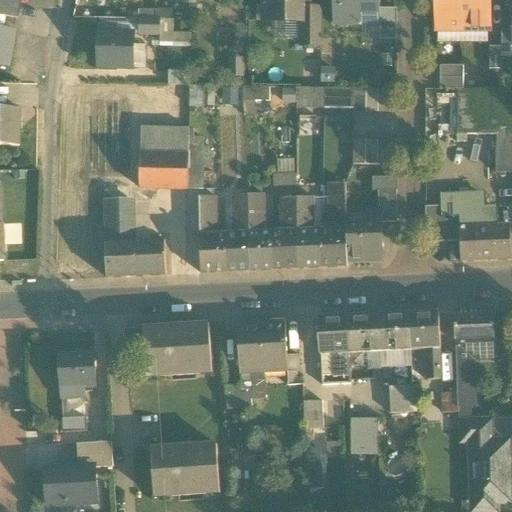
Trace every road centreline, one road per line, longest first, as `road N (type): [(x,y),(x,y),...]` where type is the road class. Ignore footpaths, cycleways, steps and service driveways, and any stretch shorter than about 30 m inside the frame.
road 1 (residential): [(41,301),(415,291)]
road 2 (residential): [(65,0),(50,85),(41,301)]
road 3 (residential): [(415,291),(416,0)]
road 4 (residential): [(1,304),(11,511)]
